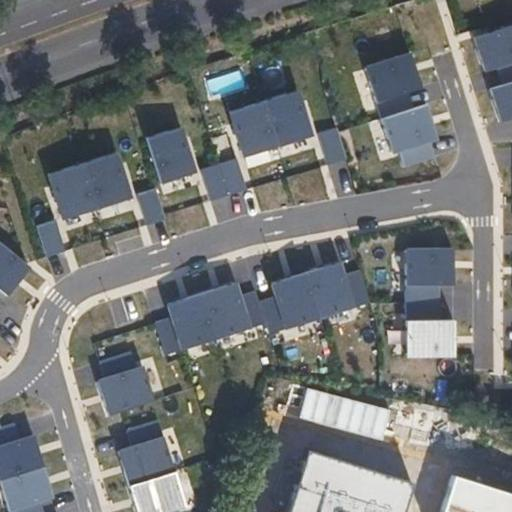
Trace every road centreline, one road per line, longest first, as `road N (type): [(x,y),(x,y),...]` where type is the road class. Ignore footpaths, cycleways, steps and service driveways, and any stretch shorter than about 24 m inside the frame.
road 1 (residential): [(42,347),(60,300),(81,284),(253,229),(481,187)]
road 2 (secondary): [(0,82),(217,0)]
road 3 (residential): [(481,187),(483,366)]
road 4 (residential): [(91,511),(42,347)]
road 5 (residential): [(444,58),(481,187)]
